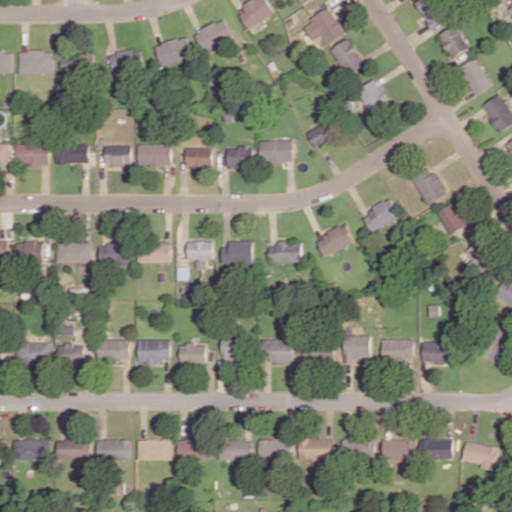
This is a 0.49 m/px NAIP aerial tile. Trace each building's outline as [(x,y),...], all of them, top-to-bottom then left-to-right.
[(275,14),(268,0),(250,0),(243,4),(246,10),(241,13),(247,27),(275,14)] [(434,30),(451,20),(438,0),(418,0),(416,2),(434,30)] [(304,23),(313,40),(323,35),(328,44),(346,33),(331,8),(304,23)] [(195,31),(203,51),(233,38),(225,19),(195,31)] [(452,57),(470,48),(458,24),(440,33),(452,57)] [(193,58),(188,36),(156,43),(161,65),(193,58)] [(366,63),(350,37),(331,48),(348,74),(366,63)] [(143,48),(111,52),(113,70),(145,66),(143,48)] [(0,71),(14,71),(14,50),(0,50),(0,71)] [(55,50),(21,50),(20,72),(54,73),(55,50)] [(63,52),(62,71),(94,73),(95,53),(63,52)] [(478,95),(494,84),(476,56),(459,68),(478,95)] [(359,88),(372,114),(391,104),(378,78),(359,88)] [(500,132),(511,124),(511,110),(502,93),(483,104),(500,132)] [(308,132),(317,147),(338,134),(329,119),(308,132)] [(295,139),(261,140),(262,162),(295,161),(295,139)] [(0,164),(11,164),(12,143),(0,142),(0,164)] [(18,165),(51,165),(51,143),(18,143),(18,165)] [(173,165),(173,143),(140,143),(140,165),(173,165)] [(90,144),(57,145),(58,163),(90,162),(90,144)] [(133,144),(107,145),(107,165),(133,164),(133,144)] [(229,146),(230,166),(255,165),(255,146),(229,146)] [(215,166),(215,147),(188,147),(188,166),(215,166)] [(435,167),(415,178),(428,204),(449,193),(435,167)] [(374,232),(402,215),(392,197),(363,214),(374,232)] [(439,211),(453,235),(469,225),(455,201),(439,211)] [(318,236),(325,254),(356,243),(349,224),(318,236)] [(0,268),(10,269),(11,240),(0,239),(0,268)] [(45,240),(19,241),(19,261),(46,260),(45,240)] [(58,261),(93,262),(94,242),(59,240),(58,261)] [(133,265),(134,241),(110,240),(110,245),(102,245),(101,264),(133,265)] [(189,259),(198,259),(198,268),(208,268),(208,259),(215,259),(215,241),(189,240),(189,259)] [(255,263),(255,240),(230,240),(231,246),(223,246),(224,264),(255,263)] [(271,261),(304,261),(304,241),(271,242),(271,261)] [(141,261),(173,262),(174,243),(141,242),(141,261)] [(511,303),(511,279),(505,276),(496,297),(511,303)] [(511,335),(491,331),(486,358),(506,361),(511,335)] [(372,334),(345,334),(345,360),(372,359),(372,334)] [(243,335),(223,335),(224,362),(244,361),(243,335)] [(131,338),(100,339),(100,360),(132,359),(131,338)] [(172,339),(140,338),(140,361),(172,361),(172,339)] [(295,363),(295,339),(263,338),(263,351),(271,351),(271,362),(295,363)] [(414,339),(383,338),(383,358),(414,359),(414,339)] [(52,341),(18,342),(19,362),(53,361),(52,341)] [(423,362),(455,362),(456,341),(424,341),(423,362)] [(86,344),(60,343),(60,362),(86,363),(86,344)] [(208,362),(207,343),(181,344),(181,363),(208,362)] [(335,361),(335,347),(307,345),(306,360),(335,361)] [(301,458),(334,459),(335,438),(301,437),(301,458)] [(0,438),(0,458),(10,458),(10,438),(0,438)] [(52,438),(15,438),(16,460),(52,459),(52,438)] [(132,458),(132,438),(98,439),(99,459),(132,458)] [(139,459),(173,459),(173,438),(140,438),(139,459)] [(179,439),(180,460),(213,459),(213,438),(179,439)] [(221,458),(253,459),(254,439),(222,438),(221,458)] [(261,438),(260,457),(293,458),(294,439),(261,438)] [(344,439),(345,458),(378,458),(377,438),(344,439)] [(384,438),(385,459),(418,458),(417,438),(384,438)] [(455,438),(422,438),(422,459),(455,458),(455,438)] [(92,458),(92,439),(59,440),(59,459),(92,458)] [(483,463),(482,467),(496,470),(501,447),(468,440),(464,459),(483,463)]
